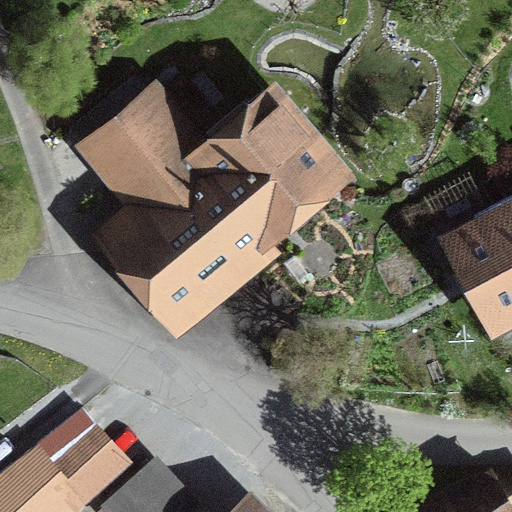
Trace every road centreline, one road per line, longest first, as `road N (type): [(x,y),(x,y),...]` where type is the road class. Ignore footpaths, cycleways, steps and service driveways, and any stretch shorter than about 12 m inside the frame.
road 1 (track): [(0,51),(55,202),(65,327)]
road 2 (unclassified): [(511,430),(238,415)]
road 3 (tertiary): [(0,312),(65,327),(143,359),(238,415)]
road 4 (tertiary): [(238,415),(322,511)]
